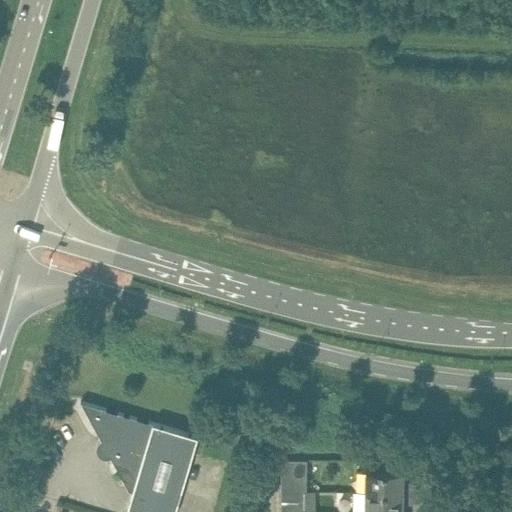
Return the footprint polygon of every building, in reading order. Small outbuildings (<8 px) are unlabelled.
[(148,511),(174,511),(198,435),(81,400),(129,489),(133,490),(128,506),(148,511)] [(280,458),(280,491),(304,491),(305,491),(305,458),(280,458)] [(421,493),(421,483),(403,480),(403,471),(366,471),(366,492),(421,493)] [(309,500),(333,500),(334,491),(310,490),(309,500)] [(304,511),(304,491),(280,491),(280,511),(304,511)] [(403,504),(421,501),(421,493),(366,492),(366,511),(402,511),(403,504)]
